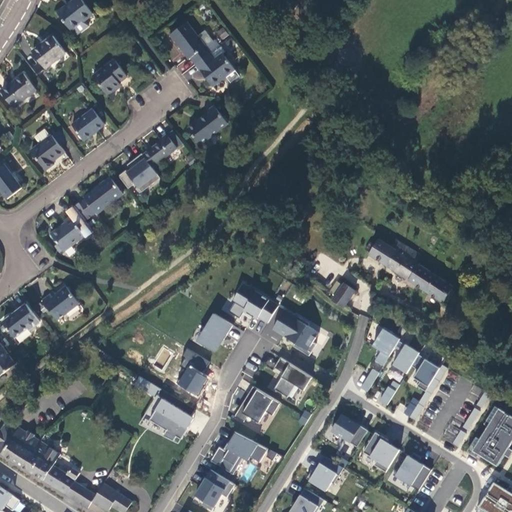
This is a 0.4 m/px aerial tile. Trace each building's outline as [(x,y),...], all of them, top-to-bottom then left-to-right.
[(93,15),(81,0),(77,0),(59,14),(72,32),(74,30),(78,36),(89,27),(85,21),(93,15)] [(192,62),(197,67),(211,57),(188,26),(171,38),(190,63),(192,62)] [(44,70),(65,55),(54,38),(32,53),(44,70)] [(226,56),(221,49),(211,57),(197,67),(214,90),(236,73),(224,57),(226,56)] [(93,78),(107,97),(116,92),(113,88),(127,78),(115,62),(93,78)] [(196,67),(188,72),(197,84),(204,79),(196,67)] [(12,108),(35,91),(25,75),(1,92),(12,108)] [(202,148),(228,128),(215,109),(208,113),(210,116),(189,132),(202,148)] [(82,142),(104,126),(93,111),(71,127),(82,142)] [(30,152),(45,173),(53,167),(51,163),(64,154),(51,137),(50,138),(44,132),(34,139),(39,145),(30,152)] [(174,133),(167,138),(177,152),(184,147),(174,133)] [(145,159),(152,170),(177,152),(167,138),(160,144),(161,145),(143,158),(145,159)] [(145,159),(143,158),(142,157),(135,162),(137,165),(145,159)] [(2,162),(20,185),(25,182),(7,158),(2,162)] [(161,181),(152,170),(145,159),(137,165),(135,162),(128,168),(131,172),(127,175),(126,173),(119,179),(128,192),(135,186),(142,195),(161,181)] [(20,189),(3,165),(0,167),(0,191),(6,199),(20,189)] [(97,216),(123,197),(112,182),(103,189),(101,187),(85,200),(86,202),(81,206),(90,219),(96,214),(97,216)] [(87,240),(93,236),(73,210),(67,214),(70,219),(65,224),(66,226),(52,236),(64,253),(85,238),(87,240)] [(368,254),(385,265),(395,250),(410,258),(414,251),(395,238),(390,245),(378,238),(373,244),(370,242),(365,250),(369,253),(368,254)] [(385,265),(443,303),(453,286),(417,263),(422,256),(414,251),(410,258),(395,250),(385,265)] [(269,322),(280,304),(245,282),(234,300),(236,301),(230,311),(241,317),(245,310),(254,315),(256,312),(260,314),(259,315),(269,322)] [(357,290),(344,282),(333,300),(345,308),(357,290)] [(78,306),(66,288),(55,296),(53,294),(41,302),(56,322),(78,306)] [(25,307),(1,324),(13,340),(26,330),(28,332),(38,325),(25,307)] [(299,315),(298,316),(286,309),(274,328),(301,345),(299,348),(310,355),(318,343),(315,341),(320,331),(309,324),(311,322),(299,315)] [(223,341),(234,325),(216,314),(198,341),(215,352),(222,340),(223,341)] [(399,340),(400,338),(384,327),(374,344),(381,349),(375,359),(384,364),(395,346),(399,340)] [(406,344),(399,340),(395,346),(402,350),(393,363),(407,372),(420,351),(406,343),(406,344)] [(0,376),(13,366),(0,348),(0,376)] [(198,397),(208,378),(202,375),(210,360),(188,348),(179,366),(185,369),(176,385),(198,397)] [(426,390),(441,367),(419,353),(412,364),(419,369),(414,376),(420,380),(417,385),(426,390)] [(278,360),(272,356),(266,365),(272,368),(278,360)] [(304,392),(313,376),(281,357),(275,367),(285,374),(276,390),(288,397),(295,387),(304,392)] [(417,405),(410,415),(416,419),(448,367),(443,363),(441,367),(426,390),(420,400),(417,405)] [(379,372),(372,368),(361,386),(368,390),(379,372)] [(399,382),(403,376),(391,369),(388,375),(399,382)] [(457,382),(461,375),(451,369),(447,376),(457,382)] [(153,398),(159,389),(139,375),(133,384),(153,398)] [(380,399),(388,403),(400,383),(394,379),(390,386),(389,385),(380,399)] [(481,397),(485,390),(475,383),(471,391),(481,397)] [(273,415),(281,402),(254,385),(248,394),(252,397),(246,408),(242,405),(235,416),(244,422),(248,416),(259,422),(266,411),(273,415)] [(491,393),(485,390),(481,397),(477,403),(482,406),(491,393)] [(242,405),(246,408),(252,397),(248,394),(242,405)] [(414,396),(411,401),(417,405),(420,400),(414,396)] [(162,397),(150,418),(168,429),(164,435),(174,441),(177,434),(183,438),(195,417),(162,397)] [(404,411),(410,415),(417,405),(411,401),(404,411)] [(469,428),(480,409),(475,406),(463,425),(469,428)] [(511,442),(511,414),(499,406),(473,449),(498,465),(505,453),(510,456),(511,452),(511,447),(510,446),(511,442)] [(419,421),(429,427),(437,413),(427,407),(419,421)] [(305,426),(311,413),(304,410),(298,422),(305,426)] [(361,424),(342,412),(332,429),(351,441),(361,424)] [(461,428),(451,422),(443,436),(453,442),(461,428)] [(0,433),(0,451),(23,467),(40,441),(18,428),(14,434),(4,428),(0,433)] [(466,431),(461,428),(453,442),(458,445),(466,431)] [(259,466),(267,448),(233,431),(224,450),(218,447),(211,462),(234,474),(242,458),(259,466)] [(389,439),(376,431),(363,451),(377,459),(374,463),(386,471),(400,448),(387,440),(389,439)] [(123,511),(128,504),(117,497),(101,486),(94,494),(75,482),(80,474),(71,467),(66,475),(53,466),(60,454),(40,441),(23,467),(88,508),(92,502),(107,511),(108,511),(111,507),(119,511),(123,511)] [(267,459),(280,461),(281,452),(267,451),(267,459)] [(419,489),(432,468),(419,460),(422,456),(414,451),(411,455),(409,454),(402,464),(400,463),(394,473),(419,489)] [(334,482),(344,466),(325,455),(315,471),(312,469),(307,477),(327,489),(332,481),(334,482)] [(192,498),(212,509),(221,494),(227,497),(235,484),(209,469),(192,498)] [(495,480),(479,505),(489,511),(511,511),(511,484),(510,484),(508,488),(495,480)] [(316,511),(325,499),(305,487),(290,511),(316,511)] [(216,506),(222,508),(226,498),(220,495),(216,506)]
